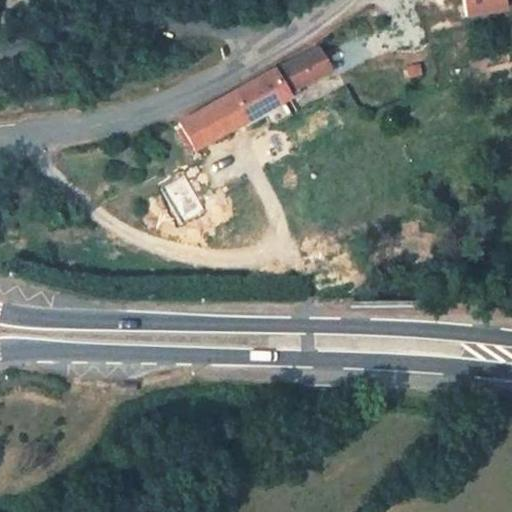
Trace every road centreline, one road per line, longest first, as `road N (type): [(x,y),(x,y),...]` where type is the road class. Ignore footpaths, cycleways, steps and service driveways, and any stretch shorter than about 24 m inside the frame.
road 1 (primary): [(511,338),(0,311)]
road 2 (primary): [(0,361),(511,377)]
road 3 (unclassified): [(263,54),(157,107),(0,144)]
road 4 (unclassified): [(0,56),(101,29),(224,26),(263,54)]
